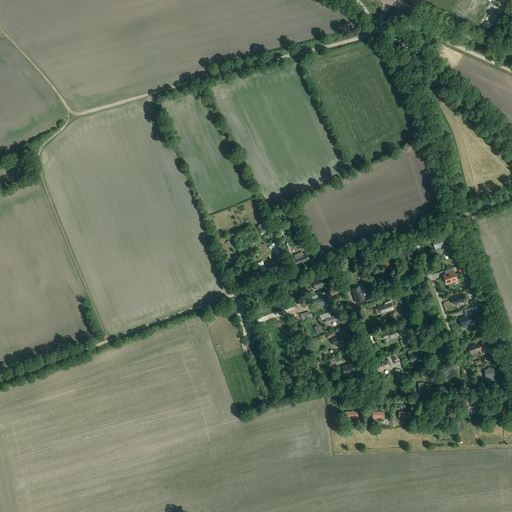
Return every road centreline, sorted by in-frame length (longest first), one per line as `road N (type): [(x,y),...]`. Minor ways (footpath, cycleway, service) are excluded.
road 1 (track): [(107,341),(38,161),(69,112),(0,28)]
road 2 (track): [(384,29),(69,112)]
road 3 (residential): [(415,230),(457,208),(434,133),(381,22),(389,0)]
road 4 (track): [(511,373),(456,214),(511,197)]
road 5 (track): [(107,341),(290,275)]
road 6 (track): [(511,145),(387,34)]
road 7 (tertiary): [(511,55),(389,0)]
